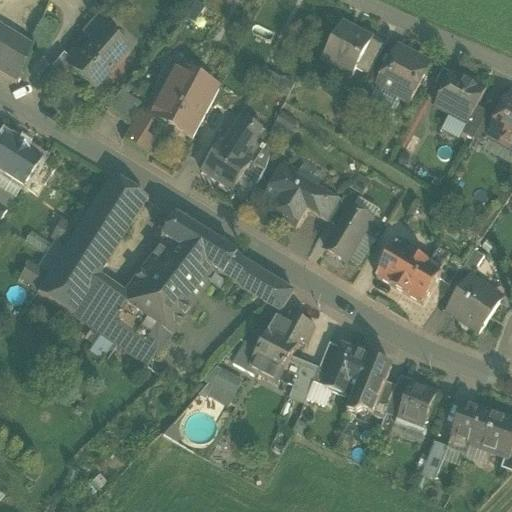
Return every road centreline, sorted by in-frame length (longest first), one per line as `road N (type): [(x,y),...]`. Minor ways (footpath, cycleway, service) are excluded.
road 1 (residential): [(511,385),(367,319),(0,96)]
road 2 (residential): [(511,72),(341,0)]
